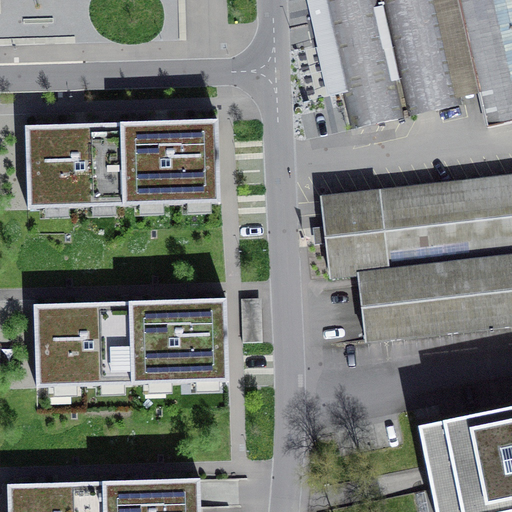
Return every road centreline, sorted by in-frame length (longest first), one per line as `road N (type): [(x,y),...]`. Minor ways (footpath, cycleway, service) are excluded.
road 1 (residential): [(283,511),(288,362),(275,68)]
road 2 (residential): [(275,68),(0,76)]
